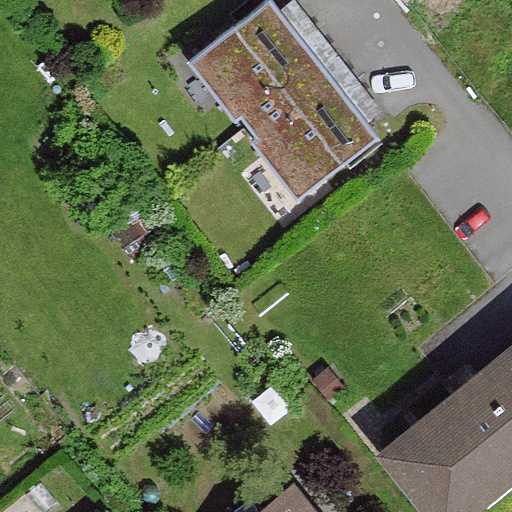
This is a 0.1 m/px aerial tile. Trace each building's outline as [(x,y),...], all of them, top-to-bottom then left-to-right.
[(248,123),(336,54),(301,10),(289,20),(273,0),(263,0),(188,59),(235,118),(240,113),(248,123)] [(511,86),(511,0),(491,0),(462,23),(511,86)] [(336,54),(248,123),(256,134),(250,138),(297,197),(377,134),(357,108),(370,98),(336,54)] [(511,348),(386,450),(435,511),(456,511),(480,493),(478,491),(503,470),(505,473),(511,467),(511,348)] [(309,511),(292,489),(263,511),(309,511)]
